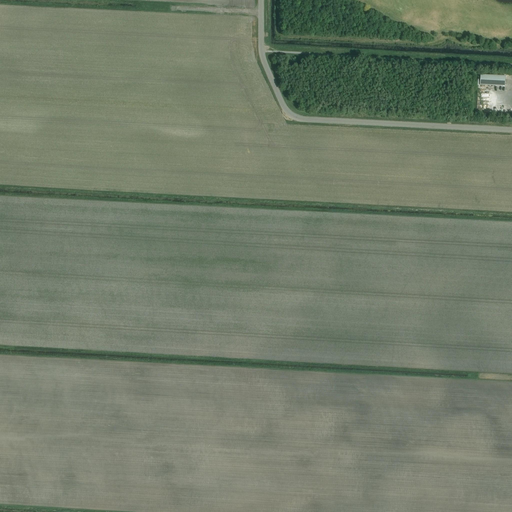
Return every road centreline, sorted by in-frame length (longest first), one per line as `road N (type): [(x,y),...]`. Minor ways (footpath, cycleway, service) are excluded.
road 1 (unclassified): [(511,129),(291,113),(266,65),(261,0)]
road 2 (track): [(511,61),(262,47)]
